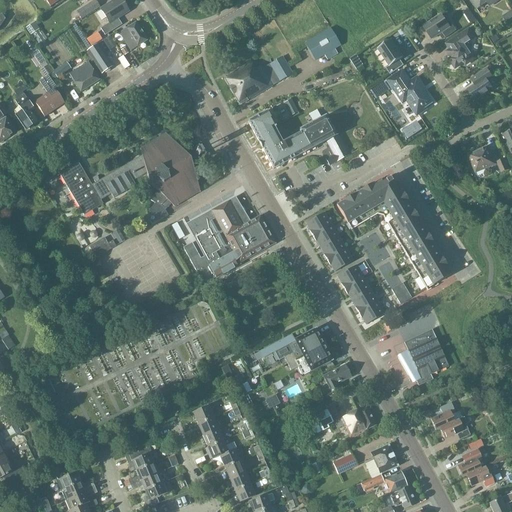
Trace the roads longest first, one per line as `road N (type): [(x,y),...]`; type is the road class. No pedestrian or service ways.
road 1 (residential): [(447,511),(207,92),(163,65)]
road 2 (tertiary): [(0,175),(163,65)]
